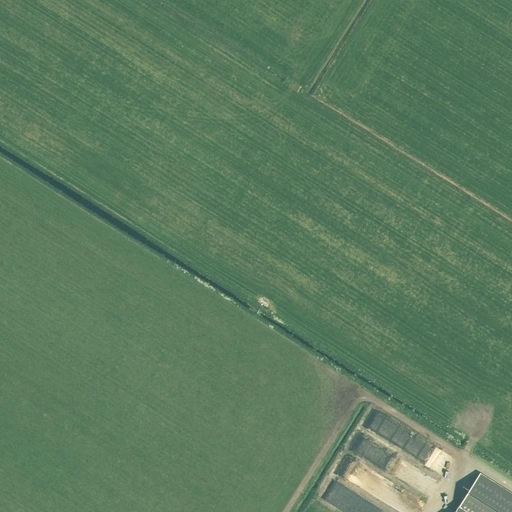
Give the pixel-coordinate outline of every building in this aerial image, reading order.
[(330,451),(342,458),(351,445),(339,437),(330,451)] [(383,457),(378,467),(419,485),(424,474),(383,457)] [(326,482),(367,504),(372,496),(366,492),(368,488),(347,477),(349,474),(335,466),(326,482)] [(480,475),(455,511),(511,511),(511,493),(481,474),(480,475)] [(381,496),(381,511),(390,511),(390,496),(381,496)]
